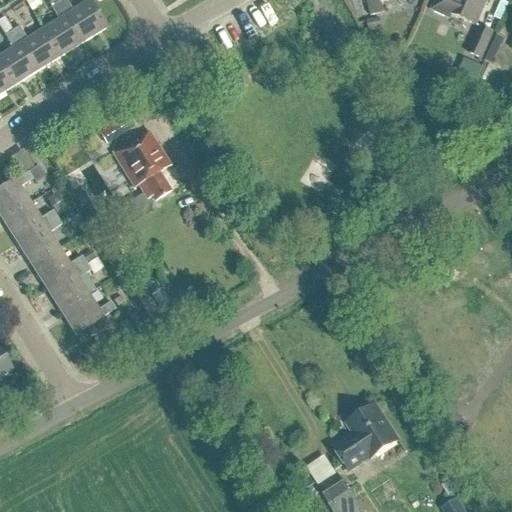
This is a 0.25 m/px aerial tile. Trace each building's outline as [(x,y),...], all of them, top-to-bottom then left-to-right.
[(56,5),(81,46),(105,31),(87,2),(71,12),(64,0),(56,5)] [(381,3),(394,0),(366,0),(370,18),(384,14),(381,3)] [(476,27),(488,0),(436,0),(432,12),(450,20),(452,16),(476,27)] [(58,60),(81,46),(56,5),(50,9),(58,21),(41,32),(58,60)] [(371,37),(383,34),(379,20),(367,23),(371,37)] [(482,61),(494,34),(480,28),(469,55),(482,61)] [(58,60),(41,32),(26,41),(18,29),(10,34),(35,74),(58,60)] [(0,69),(12,89),(35,74),(10,34),(4,38),(11,50),(0,56),(0,69)] [(0,96),(12,89),(0,69),(0,96)] [(125,113),(96,131),(105,146),(135,128),(125,113)] [(159,175),(170,168),(149,134),(113,157),(134,190),(138,188),(143,195),(148,192),(154,203),(170,193),(159,175)] [(337,188),(351,163),(331,151),(316,176),(337,188)] [(0,190),(0,220),(1,222),(30,204),(21,190),(32,183),(27,176),(16,183),(14,181),(0,190)] [(30,204),(1,222),(16,245),(55,220),(52,214),(41,221),(30,204)] [(16,245),(30,268),(59,250),(49,235),(60,228),(55,220),(16,245)] [(59,250),(30,268),(45,291),(85,266),(81,259),(69,267),(59,250)] [(45,291),(59,314),(88,296),(78,281),(90,274),(85,266),(45,291)] [(88,296),(59,314),(74,337),(103,319),(102,318),(113,311),(110,306),(98,313),(88,296)] [(0,380),(11,374),(0,356),(0,380)] [(373,462),(401,443),(378,407),(349,425),(357,437),(337,450),(352,473),(372,460),(373,462)] [(362,511),(340,477),(322,488),(337,511),(362,511)]
